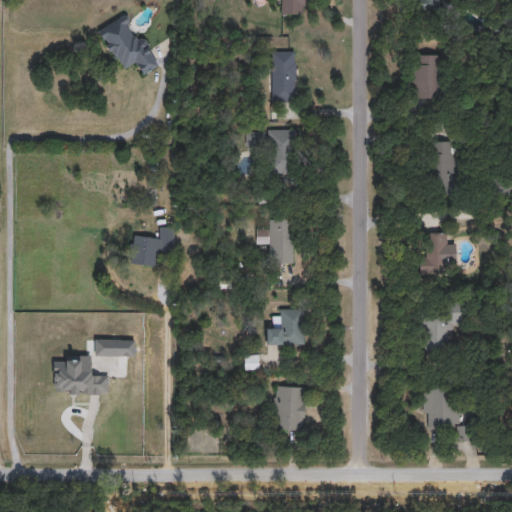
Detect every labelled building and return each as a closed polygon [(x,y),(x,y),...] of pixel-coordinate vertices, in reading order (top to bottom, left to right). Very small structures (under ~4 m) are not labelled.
[(302,0),(302,14),(281,14),(281,0),(302,0)] [(440,0),(440,9),(418,9),(418,0),(440,0)] [(120,70),(97,29),(125,14),(155,67),(142,74),(135,62),(120,70)] [(295,101),(271,101),(271,51),(295,51),(295,101)] [(439,54),(439,97),(412,97),(412,54),(439,54)] [(293,170),(266,170),(266,129),(293,129),(293,170)] [(432,193),(431,141),(454,141),(455,192),(432,193)] [(510,175),(510,195),(487,195),(487,175),(510,175)] [(268,263),(268,218),(291,218),(291,263),(268,263)] [(174,227),(172,254),(153,253),(153,264),(132,263),(133,236),(158,238),(159,226),(174,227)] [(424,233),(446,233),(446,243),(454,243),(454,263),(445,263),(445,273),(424,273),(424,233)] [(463,302),(463,325),(448,325),(448,350),(421,350),(421,302),(463,302)] [(265,327),(275,327),(275,309),(302,309),(302,344),(265,344),(265,327)] [(118,355),(94,355),(94,339),(118,339),(118,355)] [(107,393),(52,393),(52,362),(63,362),(63,355),(89,355),(89,375),(107,375),(107,393)] [(259,355),(259,369),(243,369),(243,355),(259,355)] [(304,386),(303,429),(274,429),(274,386),(304,386)] [(457,426),(424,426),(424,387),(457,387),(457,426)]
